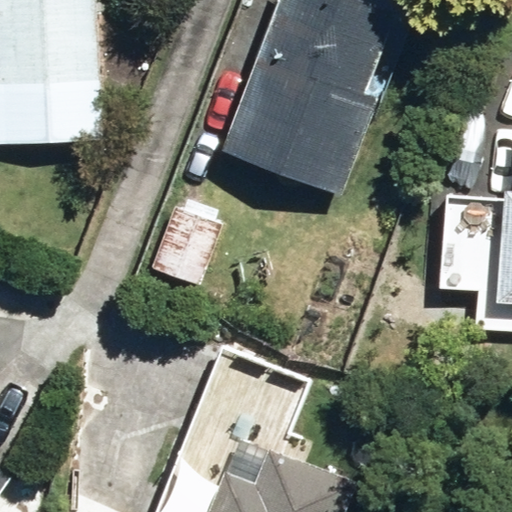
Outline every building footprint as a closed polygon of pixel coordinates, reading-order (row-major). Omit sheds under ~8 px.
[(0,0),(0,147),(99,142),(90,0),(0,0)] [(122,0),(147,11),(151,0),(122,0)] [(272,0),(216,154),(338,198),(375,97),(363,93),(393,12),(359,0),(272,0)] [(508,271),(507,283),(511,283),(511,181),(455,176),(449,269),(508,271)] [(147,268),(195,287),(220,219),(173,200),(147,268)] [(339,511),(351,482),(263,446),(246,484),(216,472),(200,511),(339,511)]
